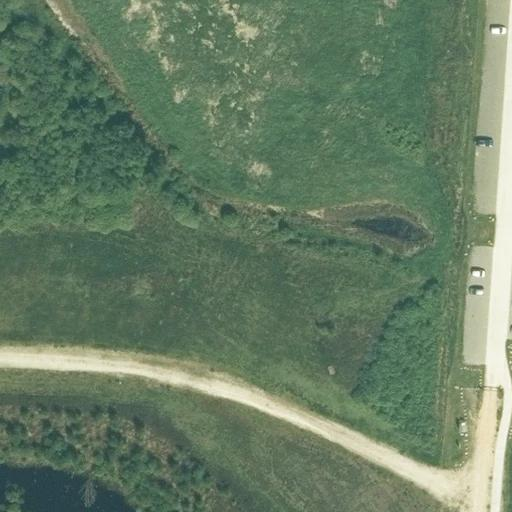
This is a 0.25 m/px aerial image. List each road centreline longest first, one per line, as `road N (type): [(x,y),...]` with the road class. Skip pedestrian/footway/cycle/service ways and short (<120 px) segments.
road 1 (unclassified): [(490,391),(511,96)]
road 2 (track): [(479,511),(490,391)]
